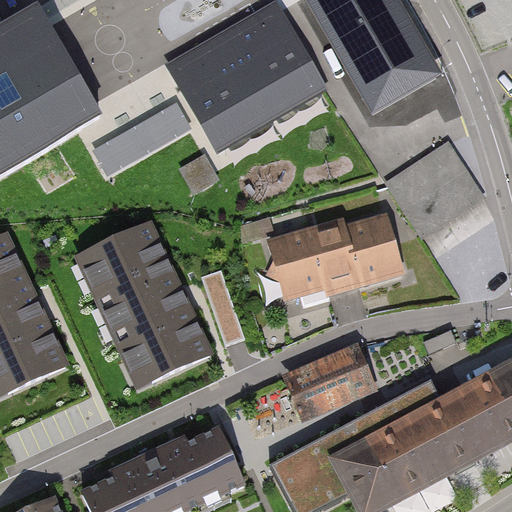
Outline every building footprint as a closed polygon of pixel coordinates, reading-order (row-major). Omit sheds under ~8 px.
[(304,0),(373,121),(442,80),(402,7),(396,0),(304,0)] [(277,3),(167,66),(218,154),(328,91),(277,3)] [(34,7),(0,27),(0,174),(99,118),(34,7)] [(177,105),(92,153),(106,178),(192,130),(177,105)] [(449,143),(387,183),(424,239),(486,198),(449,143)] [(220,181),(205,156),(179,171),(193,196),(220,181)] [(310,227),(267,240),(284,296),(362,272),(365,280),(403,269),(387,214),(313,236),(310,227)] [(156,217),(77,252),(139,392),(218,357),(156,217)] [(7,231),(0,233),(0,398),(3,397),(69,367),(7,231)] [(373,389),(351,344),(281,378),(304,423),(373,389)] [(372,511),(511,438),(511,356),(436,397),(427,381),(419,385),(268,464),(292,511),(304,511),(346,490),(357,511),(372,511)] [(214,425),(76,488),(86,511),(188,511),(243,488),(214,425)] [(56,511),(50,497),(15,511),(56,511)]
